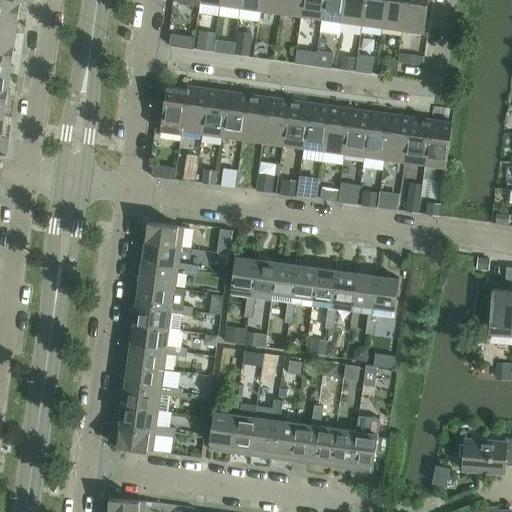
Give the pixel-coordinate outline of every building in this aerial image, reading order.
[(0,0),(0,8),(20,12),(21,3),(21,0),(0,0)] [(242,0),(241,7),(261,10),(262,0),(242,0)] [(262,0),(261,10),(281,13),(283,0),(262,0)] [(283,0),(281,13),(302,16),(304,0),(283,0)] [(304,0),(302,16),(322,19),(324,0),(304,0)] [(324,0),(322,19),(343,21),(345,0),(324,0)] [(345,0),(343,21),(363,24),(366,0),(345,0)] [(366,0),(363,24),(383,27),(386,0),(366,0)] [(386,0),(383,27),(403,30),(407,0),(386,0)] [(407,0),(403,30),(424,33),(428,0),(407,0)] [(0,8),(0,30),(16,33),(18,20),(20,12),(0,8)] [(0,30),(0,52),(14,54),(15,46),(16,33),(0,30)] [(199,31),(197,49),(213,51),(215,33),(199,31)] [(238,31),(234,55),(248,57),(251,33),(238,31)] [(171,34),(170,46),(194,50),(195,38),(171,34)] [(320,38),(318,51),(326,52),(327,40),(320,38)] [(297,51),(295,64),(316,67),(318,53),(297,51)] [(318,53),(316,67),(331,69),(333,53),(326,52),(318,51),(318,53)] [(0,52),(0,74),(10,76),(12,63),(14,54),(0,52)] [(358,59),(356,72),(372,74),(375,57),(358,55),(358,59)] [(410,55),(408,64),(423,66),(424,57),(410,55)] [(342,57),(340,70),(356,72),(358,59),(342,57)] [(390,60),(388,77),(396,78),(397,78),(399,63),(399,61),(390,60)] [(0,74),(0,96),(8,97),(9,89),(10,76),(0,74)] [(183,130),(183,131),(203,133),(209,89),(188,86),(187,90),(188,90),(183,130)] [(183,134),(183,131),(183,130),(188,90),(187,90),(167,87),(161,131),(183,134)] [(209,89),(203,133),(223,136),(229,92),(209,89)] [(229,92),(223,136),(243,139),(249,95),(229,92)] [(249,95),(243,139),(263,142),(269,98),(249,95)] [(269,98),(263,142),(284,145),(290,100),(269,98)] [(290,100),(284,145),(304,148),(311,103),(290,100)] [(311,103),(304,148),(325,150),(331,106),(311,103)] [(331,106),(325,150),(345,153),(351,109),(331,106)] [(351,109),(345,153),(365,156),(371,112),(351,109)] [(371,112),(365,156),(385,159),(391,115),(371,112)] [(391,115),(385,159),(405,162),(412,117),(391,115)] [(412,117),(405,162),(426,164),(432,120),(412,117)] [(432,120),(426,164),(447,167),(453,123),(432,120)] [(187,154),(184,177),(195,179),(198,155),(187,154)] [(153,165),(152,177),(176,180),(177,168),(153,165)] [(224,169),(221,186),(235,188),(237,171),(224,169)] [(204,170),(202,184),(215,186),(217,172),(204,170)] [(259,175),(257,191),(272,193),(274,177),(259,175)] [(300,183),(298,197),(317,200),(319,182),(300,179),(300,183)] [(283,180),(281,195),(298,197),(300,183),(283,180)] [(342,183),(339,201),(357,204),(360,186),(342,183)] [(323,187),(321,200),(338,203),(340,189),(323,187)] [(364,191),(362,206),(377,208),(379,193),(364,191)] [(380,198),(378,208),(399,211),(400,200),(380,198)] [(407,202),(406,212),(419,214),(420,204),(407,202)] [(428,202),(426,214),(440,216),(442,204),(428,202)] [(497,214),(496,223),(509,224),(509,214),(497,214)] [(148,222),(145,243),(181,248),(184,227),(148,222)] [(221,229),(218,254),(230,255),(234,231),(221,229)] [(181,248),(145,243),(143,264),(179,269),(178,273),(188,275),(189,266),(179,264),(181,248)] [(231,295),(247,297),(252,298),(257,260),(236,257),(231,295)] [(478,261),(477,269),(483,270),(487,270),(488,259),(479,258),(478,261)] [(252,298),(247,297),(246,307),(255,308),(257,298),(272,300),(278,263),(257,260),(252,298)] [(278,263),(272,300),(288,303),(293,303),(298,266),(278,263)] [(143,264),(140,284),(176,289),(176,288),(178,273),(179,269),(143,264)] [(188,275),(198,276),(199,267),(189,266),(188,275)] [(293,303),(288,303),(287,313),(296,314),(297,304),(313,306),(318,268),(298,266),(293,303)] [(489,336),(511,337),(511,267),(507,268),(505,290),(492,289),(489,336)] [(313,306),(328,308),(333,309),(338,271),(318,268),(313,306)] [(333,309),(328,308),(327,318),(336,319),(337,310),(353,312),(358,274),(338,271),(333,309)] [(353,312),(369,314),(373,314),(378,277),(358,274),(353,312)] [(373,314),(369,314),(367,324),(376,325),(378,315),(394,317),(400,280),(378,277),(373,314)] [(176,289),(140,284),(137,304),(173,309),(172,314),(182,315),(184,306),(183,306),(186,290),(176,288),(176,289)] [(213,294),(210,313),(222,314),(225,296),(213,294)] [(137,304),(134,325),(180,331),(182,315),(172,314),(173,309),(137,304)] [(193,316),(194,307),(184,306),(182,315),(193,316)] [(245,317),(254,319),(255,308),(246,307),(245,317)] [(285,323),(294,324),(296,314),(287,313),(285,323)] [(326,329),(335,330),(336,319),(327,318),(326,329)] [(366,334),(375,335),(376,325),(367,324),(366,334)] [(180,331),(134,325),(131,345),(167,350),(167,354),(177,356),(178,347),(180,331)] [(226,327),(224,342),(245,345),(247,332),(248,330),(226,327)] [(247,332),(245,345),(266,348),(267,335),(247,332)] [(206,335),(205,345),(217,347),(219,336),(206,335)] [(313,339),(311,354),(326,356),(328,341),(313,339)] [(131,345),(128,365),(164,370),(167,354),(167,350),(131,345)] [(329,345),(328,355),(337,356),(339,347),(329,345)] [(187,357),(188,348),(178,347),(177,356),(187,357)] [(355,350),(353,360),(367,362),(369,348),(359,347),(355,350)] [(265,354),(263,368),(275,370),(277,355),(265,354)] [(290,360),(288,373),(301,374),(303,362),(290,360)] [(327,364),(325,375),(337,377),(338,365),(327,364)] [(164,370),(128,365),(126,385),(162,390),(161,395),(171,396),(172,387),(162,386),(164,370)] [(346,365),(344,379),(358,381),(360,367),(353,366),(346,365)] [(366,368),(363,386),(375,387),(378,367),(366,365),(366,368)] [(126,385),(123,406),(159,411),(161,395),(162,390),(126,385)] [(181,398),(183,389),(172,387),(171,396),(181,398)] [(243,395),(238,394),(234,394),(232,404),(242,406),(242,403),(243,395)] [(283,401),(279,400),(274,399),(273,410),(282,411),(283,401)] [(256,418),(258,406),(242,403),(242,406),(240,416),(236,415),(230,453),(251,455),(256,418)] [(231,414),(215,412),(209,450),(230,453),(236,415),(240,416),(242,406),(232,404),(231,414)] [(313,416),(322,417),(324,406),(315,405),(313,416)] [(159,411),(123,406),(120,426),(156,431),(155,435),(165,437),(167,428),(157,426),(159,411)] [(272,420),(256,418),(251,455),(271,458),(276,421),(281,421),(282,411),(273,410),(272,420)] [(312,425),(296,423),(291,461),(311,464),(317,426),(321,427),(322,417),(313,416),(312,425)] [(276,421),(271,458),(291,461),(296,423),(281,421),(276,421)] [(352,431),(337,429),(331,467),(352,470),(357,432),(361,432),(363,422),(354,421),(352,431)] [(156,431),(120,426),(117,447),(153,452),(155,435),(156,431)] [(317,426),(311,464),(331,467),(337,429),(321,427),(317,426)] [(176,438),(177,429),(167,428),(165,437),(176,438)] [(357,432),(352,470),(373,473),(378,435),(361,432),(357,432)] [(506,442),(465,439),(463,471),(505,474),(505,465),(511,465),(511,438),(506,438),(506,442)] [(145,511),(146,502),(110,499),(108,511),(145,511)]
